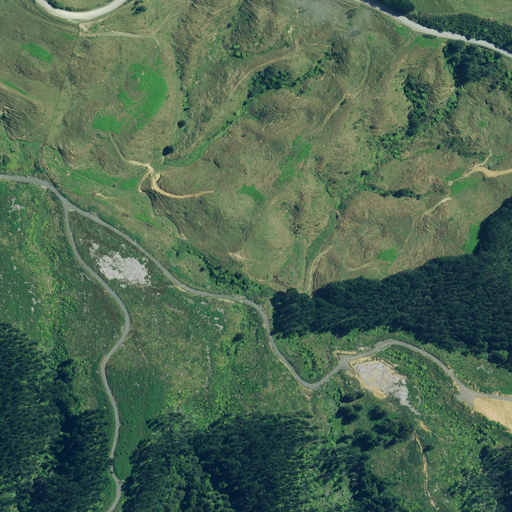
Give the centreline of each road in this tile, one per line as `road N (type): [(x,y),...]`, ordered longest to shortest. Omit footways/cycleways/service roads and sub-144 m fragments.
road 1 (track): [(0,172),(120,201),(182,239),(221,300),(257,318),(289,362),(318,384),(329,357),(385,385),(448,511)]
road 2 (unclassified): [(359,0),(424,30),(511,55)]
